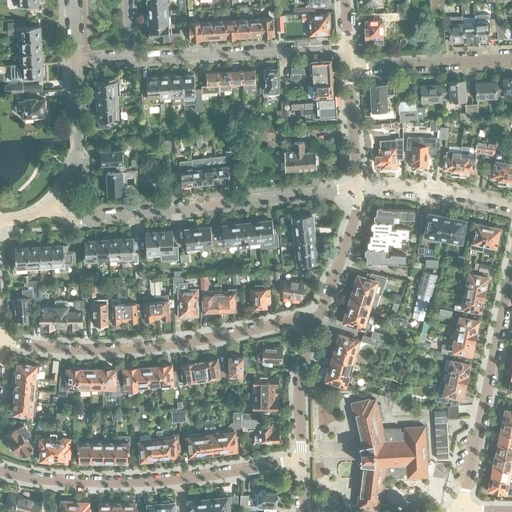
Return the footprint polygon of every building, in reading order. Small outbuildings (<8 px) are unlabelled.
[(147,0),(148,4),(147,5),(147,9),(148,10),(148,11),(168,10),(167,2),(169,2),(168,0),(147,0)] [(429,0),(431,12),(437,12),(437,7),(436,0),(429,0)] [(229,8),(225,9),(225,20),(226,37),(231,37),(233,38),(235,38),(236,37),(238,37),(237,20),(230,20),(229,8)] [(149,17),(147,18),(148,22),(149,23),(149,24),(168,23),(168,15),(170,15),(169,10),(168,10),(148,11),(149,17)] [(269,18),(261,18),(262,35),(263,35),(264,37),(267,36),(268,35),(274,35),(273,10),(268,10),(269,18)] [(253,11),(249,12),(249,19),(250,36),(262,35),(261,18),(253,19),(253,11)] [(365,30),(363,32),(363,36),(366,37),(366,43),(367,44),(383,44),(383,20),(393,20),(393,18),(401,18),(401,12),(393,12),(376,13),(376,20),(365,20),(366,26),(365,27),(365,30)] [(209,21),(201,21),(202,39),(214,38),(213,18),(213,14),(212,14),(209,14),(209,21)] [(325,14),(304,15),(305,22),(309,21),(310,34),(329,33),(329,31),(330,30),(330,26),(329,25),(328,14),(325,14)] [(481,14),(475,14),(475,17),(475,21),(476,41),(489,40),(489,31),(494,31),(494,17),(488,18),(488,14),(481,14)] [(450,15),(443,16),(444,36),(449,36),(449,42),(463,41),(462,22),(463,22),(462,17),(462,16),(450,16),(450,15)] [(463,22),(462,22),(463,41),(476,41),(475,21),(475,17),(462,17),(463,22)] [(218,18),(213,18),(214,38),(226,37),(225,20),(218,21),(218,18)] [(249,19),(237,20),(238,37),(250,36),(249,19)] [(201,21),(189,22),(190,39),(196,39),(197,41),(200,40),(201,39),(202,39),(201,21)] [(16,22),(9,22),(9,32),(20,32),(20,40),(41,39),(40,37),(42,37),(42,31),(40,31),(40,25),(26,26),(26,24),(24,24),(23,23),(17,23),(16,22)] [(149,24),(148,24),(149,37),(149,39),(158,39),(169,38),(169,40),(188,39),(187,28),(180,28),(180,32),(171,33),(170,23),(168,23),(149,24)] [(20,40),(17,40),(17,46),(21,46),(21,52),(41,51),(41,50),(43,49),(42,43),(41,43),(41,39),(20,40)] [(21,52),(18,52),(18,57),(21,57),(22,64),(30,64),(31,63),(35,63),(36,64),(42,64),(42,62),(43,62),(43,55),(42,55),(41,51),(21,52)] [(330,60),(312,61),(313,73),(331,72),(331,67),(332,64),(331,62),(330,60)] [(22,64),(11,65),(12,81),(21,80),(21,79),(32,78),(32,79),(43,79),(43,73),(44,73),(44,67),(42,67),(42,64),(36,64),(35,63),(31,63),(30,64),(22,64)] [(266,69),(265,69),(266,95),(279,94),(278,68),(273,68),(273,67),(266,67),(266,69)] [(255,69),(243,70),(243,83),(244,88),(256,88),(255,69)] [(243,70),(231,71),(231,83),(243,83),(243,70)] [(219,71),(206,72),(207,85),(214,84),(214,91),(215,91),(216,97),(220,97),(220,91),(219,71)] [(231,71),(219,71),(220,91),(224,90),(232,90),(231,83),(231,71)] [(331,72),(313,73),(314,84),(333,83),(333,78),(331,77),(331,72)] [(184,76),(182,76),(183,97),(184,100),(184,104),(195,103),(196,111),(202,110),(201,89),(195,89),(194,74),(190,75),(190,73),(184,74),(184,76)] [(164,77),(159,77),(160,98),(172,98),(171,74),(164,75),(164,77)] [(178,74),(171,74),(172,98),(183,97),(182,76),(178,76),(178,74)] [(148,90),(141,91),(142,104),(143,111),(143,116),(150,115),(149,105),(152,105),(153,103),(153,102),(160,101),(160,98),(159,77),(158,77),(158,75),(151,76),(151,78),(148,78),(148,90)] [(495,91),(496,91),(504,90),(504,97),(511,96),(511,76),(503,77),(503,83),(495,83),(495,91)] [(99,82),(99,95),(106,95),(106,94),(112,93),(112,94),(122,94),(121,78),(105,78),(106,81),(99,82)] [(448,86),(440,87),(440,94),(448,94),(449,100),(465,99),(464,79),(448,80),(448,86)] [(496,96),(496,91),(495,91),(495,83),(495,80),(475,81),(476,97),(496,96)] [(314,84),(307,85),(308,97),(315,97),(333,96),(332,91),(334,89),(333,83),(314,84)] [(440,87),(440,83),(420,84),(421,101),(441,99),(440,94),(440,87)] [(386,95),(394,95),(393,84),(370,85),(372,112),(377,112),(377,118),(390,118),(389,111),(387,111),(386,95)] [(35,116),(46,115),(45,99),(39,100),(39,98),(25,99),(25,93),(14,94),(15,102),(20,102),(20,106),(17,106),(17,113),(25,112),(26,120),(35,119),(35,116)] [(122,106),(122,94),(112,94),(112,93),(106,94),(106,95),(99,95),(100,108),(107,107),(107,106),(112,106),(112,107),(122,106)] [(315,102),(291,104),(291,109),(299,108),(336,106),(335,96),(333,96),(315,97),(315,102)] [(417,121),(417,107),(416,101),(398,102),(399,114),(400,122),(403,122),(417,121)] [(466,119),(472,119),(471,104),(465,104),(465,112),(459,113),(460,119),(466,119)] [(126,106),(122,106),(112,107),(112,106),(107,106),(107,107),(100,108),(101,128),(111,128),(111,122),(123,122),(122,111),(126,111),(126,106)] [(336,106),(299,108),(300,114),(313,113),(313,118),(337,116),(336,106)] [(263,136),(275,138),(277,126),(266,123),(263,136)] [(437,137),(436,143),(440,143),(440,138),(447,139),(448,127),(440,127),(440,130),(438,130),(437,137)] [(201,134),(202,140),(207,140),(206,137),(213,137),(213,131),(205,132),(206,134),(201,134)] [(256,142),(254,134),(253,133),(244,135),(243,136),(246,145),(247,146),(256,144),(256,142)] [(407,136),(407,148),(411,148),(410,163),(412,163),(412,167),(415,167),(415,171),(423,171),(423,167),(426,167),(427,164),(428,164),(428,153),(436,153),(436,151),(436,137),(430,137),(407,136)] [(487,140),(485,154),(485,157),(495,158),(495,160),(494,163),(492,163),(489,178),(498,179),(497,183),(505,185),(509,162),(510,160),(502,158),(503,154),(495,153),(497,137),(488,136),(487,140)] [(379,155),(376,155),(376,163),(380,162),(380,169),(396,168),(396,161),(402,160),(403,137),(396,138),(396,139),(380,140),(380,148),(379,148),(379,155)] [(171,139),(164,140),(165,153),(172,152),(171,139)] [(178,139),(171,139),(172,152),(179,152),(178,139)] [(461,146),(461,152),(459,175),(467,176),(467,172),(475,173),(477,158),(475,158),(475,153),(485,154),(487,140),(477,139),(476,147),(461,146)] [(294,151),(284,151),(285,171),(316,169),(315,152),(305,152),(304,141),(294,142),(294,151)] [(114,163),(114,168),(127,167),(127,157),(124,157),(123,149),(103,150),(103,164),(114,163)] [(228,156),(215,157),(218,181),(219,181),(219,183),(225,182),(225,181),(230,180),(230,174),(236,173),(233,150),(227,151),(228,156)] [(459,175),(461,152),(447,151),(446,155),(444,155),(442,169),(451,170),(450,174),(459,175)] [(215,157),(204,159),(206,183),(218,181),(215,157)] [(204,159),(192,160),(195,184),(206,183),(204,159)] [(180,169),(177,169),(179,183),(182,183),(182,185),(184,185),(184,187),(190,186),(189,184),(195,184),(192,160),(180,161),(180,169)] [(127,195),(139,194),(138,171),(127,171),(127,167),(114,168),(114,172),(108,172),(109,194),(124,194),(127,194),(127,195)] [(374,215),(374,219),(376,220),(376,221),(391,222),(399,222),(399,218),(414,218),(415,210),(382,208),(382,207),(378,206),(378,207),(377,208),(376,213),(374,215)] [(437,240),(441,215),(429,213),(429,215),(422,214),(419,234),(425,234),(429,235),(429,238),(437,240)] [(292,216),(293,229),(315,226),(314,219),(312,219),(312,214),(292,216)] [(437,240),(449,242),(453,217),(441,215),(437,240)] [(465,220),(453,217),(449,242),(457,243),(457,240),(461,241),(465,220)] [(267,218),(259,219),(261,240),(262,248),(279,246),(277,225),(273,226),(272,220),(267,220),(267,218)] [(251,222),(247,222),(249,241),(261,240),(259,219),(251,220),(251,222)] [(243,221),(235,222),(238,242),(238,248),(250,247),(249,241),(247,222),(243,223),(243,221)] [(371,223),(371,227),(373,229),(373,234),(416,237),(416,233),(412,233),(412,234),(411,234),(411,228),(396,227),(396,229),(394,229),(391,229),(391,222),(376,221),(374,221),(373,222),(371,223)] [(228,224),(223,225),(225,244),(225,245),(231,244),(231,243),(238,242),(235,222),(228,223),(228,224)] [(471,244),(470,248),(483,251),(488,225),(483,224),(482,223),(479,222),(477,223),(476,223),(472,244),(471,244)] [(205,225),(198,226),(200,246),(207,246),(210,246),(212,246),(213,246),(211,226),(205,227),(205,225)] [(488,225),(483,251),(494,253),(496,245),(497,244),(498,241),(497,239),(500,228),(498,227),(498,226),(494,226),(493,226),(488,225)] [(190,228),(185,229),(187,249),(193,248),(193,247),(200,246),(198,226),(190,227),(190,228)] [(295,240),(314,238),(314,234),(316,234),(315,226),(293,229),(295,240)] [(159,231),(160,252),(167,252),(168,254),(168,258),(174,258),(173,230),(159,231)] [(153,253),(160,252),(159,231),(145,232),(147,260),(153,259),(153,255),(153,253)] [(368,241),(367,245),(368,245),(370,247),(385,248),(388,249),(388,242),(394,242),(394,244),(408,245),(409,239),(411,239),(411,241),(416,242),(416,237),(373,234),(370,234),(370,240),(368,241)] [(121,250),(122,260),(129,259),(129,261),(135,261),(134,252),(135,252),(134,238),(129,238),(128,236),(121,237),(121,238),(122,244),(124,245),(124,248),(121,250)] [(122,244),(121,238),(116,239),(116,237),(109,238),(109,239),(110,245),(111,246),(111,249),(109,251),(110,261),(117,260),(117,262),(122,262),(122,260),(121,250),(124,248),(124,245),(122,244)] [(110,263),(110,261),(109,251),(111,249),(111,246),(110,245),(109,239),(104,239),(104,238),(97,238),(97,240),(97,246),(99,247),(99,250),(97,252),(98,261),(104,261),(105,263),(110,263)] [(296,252),(317,250),(317,242),(315,242),(314,238),(295,240),(296,252)] [(98,263),(98,261),(97,252),(99,250),(99,247),(97,246),(97,240),(92,240),(92,239),(85,239),(85,241),(82,241),(83,251),(84,262),(92,262),(92,264),(98,263)] [(39,245),(39,246),(39,253),(40,254),(40,257),(40,258),(40,268),(52,267),(52,258),(53,256),(52,254),(51,253),(51,246),(47,246),(47,244),(39,245)] [(51,244),(51,246),(51,253),(52,254),(53,256),(52,258),(52,267),(59,267),(59,270),(61,272),(67,271),(69,270),(69,265),(76,264),(75,250),(67,251),(67,245),(59,245),(59,244),(51,244)] [(39,253),(39,246),(35,247),(35,245),(27,246),(27,247),(27,254),(28,255),(28,258),(27,259),(28,269),(40,268),(40,258),(40,257),(40,254),(39,253)] [(27,254),(27,247),(23,247),(23,246),(15,246),(15,248),(12,248),(13,258),(14,258),(15,269),(28,269),(27,259),(28,258),(28,255),(27,254)] [(365,249),(365,254),(367,255),(366,261),(367,261),(368,262),(372,263),(372,262),(372,261),(405,263),(406,254),(391,253),(391,255),(385,255),(385,248),(370,247),(367,247),(367,248),(365,249)] [(318,258),(317,250),(296,252),(297,265),(317,263),(316,258),(318,258)] [(190,261),(189,254),(180,255),(181,262),(190,261)] [(464,256),(458,255),(456,265),(462,266),(464,256)] [(438,259),(432,258),(426,258),(425,265),(437,266),(438,259)] [(480,263),(479,270),(490,272),(491,265),(480,263)] [(419,293),(412,318),(423,320),(430,296),(431,297),(437,274),(423,270),(417,293),(419,293)] [(354,279),(352,286),(354,286),(354,287),(374,293),(381,295),(384,283),(386,276),(383,275),(376,273),(373,273),(370,272),(370,273),(369,278),(365,276),(357,274),(356,280),(354,279)] [(467,284),(485,288),(488,276),(469,272),(467,284)] [(208,275),(200,275),(201,291),(201,296),(204,296),(204,311),(219,310),(219,290),(208,291),(208,275)] [(197,289),(188,289),(188,282),(183,282),(183,276),(173,277),(173,292),(178,292),(179,316),(198,315),(197,289)] [(144,304),(141,305),(142,315),(145,314),(146,320),(147,320),(148,321),(152,321),(153,319),(154,319),(153,318),(156,318),(158,317),(156,300),(155,290),(156,290),(155,280),(155,278),(150,279),(150,282),(151,290),(151,296),(143,297),(144,300),(144,302),(144,304)] [(160,280),(155,280),(156,290),(155,290),(156,300),(158,317),(162,317),(162,318),(163,318),(165,320),(168,319),(169,318),(170,318),(169,307),(169,300),(169,299),(168,294),(161,295),(160,280)] [(302,298),(304,282),(285,280),(280,280),(279,286),(284,286),(283,296),(302,298)] [(255,307),(267,306),(267,301),(270,301),(270,288),(264,288),(264,286),(262,284),(256,285),(254,287),(254,289),(250,289),(251,298),(254,298),(255,307)] [(464,295),(483,299),(485,288),(467,284),(464,295)] [(112,310),(108,310),(108,319),(112,318),(112,322),(113,322),(115,324),(118,323),(120,322),(121,322),(120,320),(124,320),(125,320),(123,300),(123,297),(124,297),(123,285),(118,285),(119,298),(120,298),(111,299),(111,305),(112,310)] [(30,303),(30,297),(33,297),(33,286),(28,286),(28,289),(22,289),(23,297),(13,298),(13,306),(15,306),(16,320),(17,323),(28,322),(28,320),(28,319),(27,303),(30,303)] [(228,290),(219,290),(219,310),(235,310),(234,299),(238,299),(238,287),(228,287),(228,290)] [(351,292),(350,295),(351,297),(361,300),(371,303),(374,293),(354,287),(353,291),(351,292)] [(483,299),(464,295),(462,295),(461,302),(456,301),(454,309),(474,313),(475,310),(481,311),(483,299)] [(124,297),(123,297),(123,300),(125,320),(129,320),(129,321),(130,321),(132,323),(135,323),(136,321),(137,321),(137,315),(142,315),(141,305),(136,305),(136,302),(127,303),(127,300),(127,297),(124,297)] [(347,308),(368,315),(368,314),(367,314),(371,303),(361,300),(351,297),(350,298),(349,299),(348,302),(349,304),(347,308)] [(74,305),(69,306),(68,306),(68,321),(69,321),(69,329),(78,328),(78,327),(83,327),(83,307),(83,299),(74,300),(74,305)] [(108,299),(94,299),(94,324),(101,324),(102,325),(105,325),(106,323),(108,323),(108,319),(108,310),(108,299)] [(55,308),(56,327),(68,327),(68,329),(69,329),(69,321),(68,321),(68,306),(69,306),(69,301),(55,302),(55,308)] [(55,327),(56,327),(55,308),(41,308),(41,327),(45,327),(45,329),(55,329),(55,327)] [(345,315),(343,322),(358,327),(358,326),(370,330),(370,329),(372,324),(374,317),(370,315),(368,315),(347,308),(347,309),(345,309),(343,315),(345,315)] [(451,318),(453,311),(440,308),(439,315),(451,318)] [(457,320),(456,327),(476,331),(479,320),(453,314),(452,320),(457,320)] [(407,320),(395,316),(393,323),(405,327),(407,320)] [(421,332),(427,333),(428,333),(431,322),(424,320),(421,332)] [(449,338),(453,339),(453,338),(474,343),(476,331),(456,327),(454,333),(450,333),(449,338)] [(373,330),(371,337),(379,339),(382,340),(384,333),(373,330)] [(418,341),(425,342),(427,333),(421,332),(418,341)] [(336,345),(336,346),(356,352),(359,340),(354,338),(340,333),(338,339),(336,338),(334,345),(336,345)] [(363,334),(361,340),(371,343),(377,345),(379,339),(371,337),(363,334)] [(472,354),(474,343),(453,338),(453,339),(452,345),(443,344),(442,348),(453,350),(472,354)] [(431,343),(425,342),(418,341),(416,348),(429,350),(431,343)] [(258,353),(258,360),(262,360),(262,361),(262,366),(272,366),(272,361),(281,362),(282,348),(263,346),(263,353),(258,353)] [(333,357),(353,363),(356,352),(336,346),(333,357)] [(436,352),(434,358),(443,360),(443,358),(446,359),(445,362),(443,370),(449,371),(467,375),(470,363),(451,359),(452,356),(447,355),(447,354),(441,353),(439,353),(436,352)] [(231,356),(230,356),(230,381),(243,381),(243,374),(243,372),(243,367),(243,362),(243,356),(237,356),(236,354),(232,354),(231,356)] [(329,367),(349,374),(353,363),(333,357),(329,367)] [(205,360),(208,379),(209,382),(225,379),(225,366),(219,367),(218,358),(205,360)] [(193,362),(196,380),(208,379),(205,360),(193,362)] [(177,373),(178,380),(183,379),(184,382),(196,380),(193,362),(181,364),(182,372),(177,373)] [(15,369),(15,375),(17,376),(38,379),(40,365),(18,363),(18,368),(15,369)] [(172,364),(159,365),(161,385),(168,384),(169,386),(169,387),(179,386),(178,379),(177,373),(177,370),(172,371),(172,364)] [(159,365),(147,366),(149,387),(161,387),(161,386),(161,385),(159,365)] [(147,366),(136,367),(138,386),(142,386),(142,388),(149,387),(147,366)] [(60,372),(59,394),(67,394),(67,387),(79,387),(80,368),(79,368),(79,367),(73,367),(73,368),(67,368),(67,372),(60,372)] [(104,368),(103,368),(103,394),(121,394),(121,393),(120,378),(116,378),(116,369),(110,369),(110,367),(104,367),(104,368)] [(124,378),(120,378),(121,393),(125,393),(125,390),(138,389),(138,386),(136,367),(124,368),(124,378)] [(349,374),(329,367),(329,368),(327,367),(325,374),(327,374),(326,380),(340,384),(338,389),(341,390),(352,390),(353,386),(346,384),(349,374)] [(92,368),(80,368),(79,387),(91,387),(92,368)] [(103,368),(92,368),(91,387),(98,387),(98,394),(103,393),(103,394),(103,368)] [(441,378),(440,381),(441,381),(446,382),(465,386),(467,375),(449,371),(443,370),(442,369),(441,378)] [(253,385),(252,387),(252,391),(253,392),(275,393),(275,386),(278,386),(278,384),(279,382),(279,379),(278,378),(278,375),(261,375),(261,373),(253,373),(253,385)] [(15,381),(14,388),(37,390),(38,379),(17,376),(16,380),(15,381)] [(436,391),(435,400),(447,403),(447,402),(448,400),(449,395),(451,395),(460,397),(462,398),(465,386),(446,382),(441,381),(440,381),(438,391),(436,391)] [(14,388),(13,394),(15,395),(15,401),(36,403),(37,390),(14,388)] [(253,401),(253,412),(260,412),(260,410),(278,410),(278,408),(279,407),(279,404),(278,403),(278,400),(275,400),(275,393),(253,392),(253,401)] [(401,430),(401,427),(382,428),(380,420),(384,419),(380,403),(377,404),(375,398),(369,400),(368,398),(351,402),(362,445),(360,445),(357,447),(358,450),(361,451),(363,451),(363,456),(362,457),(358,458),(358,462),(361,463),(363,463),(358,506),(361,507),(359,511),(370,511),(371,508),(375,509),(375,507),(382,508),(382,502),(386,503),(388,487),(384,486),(385,478),(404,477),(404,474),(408,473),(408,477),(428,476),(425,426),(404,427),(404,430),(401,430)] [(13,401),(12,406),(14,408),(13,413),(35,415),(36,403),(15,401),(13,401)] [(178,408),(179,422),(186,421),(185,407),(182,408),(178,408)] [(179,422),(178,408),(171,409),(172,422),(179,422)] [(502,415),(502,418),(503,420),(502,422),(511,424),(511,409),(511,410),(505,409),(504,414),(502,415)] [(446,410),(434,410),(435,419),(437,458),(449,458),(447,422),(446,418),(446,410)] [(229,430),(222,431),(225,451),(237,449),(235,436),(239,435),(239,429),(241,429),(241,426),(242,426),(242,419),(242,413),(242,412),(234,412),(234,418),(234,422),(231,422),(228,426),(229,430)] [(251,419),(242,419),(242,426),(259,429),(259,435),(255,435),(255,441),(259,441),(259,442),(279,442),(279,440),(280,438),(280,435),(279,434),(279,432),(275,432),(272,432),(272,424),(272,423),(264,424),(264,419),(251,419)] [(25,436),(31,432),(25,424),(26,421),(15,420),(15,423),(9,427),(11,430),(7,433),(11,439),(8,441),(10,448),(16,452),(20,457),(23,455),(24,456),(34,449),(25,436)] [(213,420),(209,421),(213,452),(225,451),(222,431),(216,432),(215,425),(214,425),(213,420)] [(206,433),(199,434),(201,454),(213,452),(209,421),(205,421),(206,427),(205,427),(206,433)] [(500,424),(500,426),(501,428),(500,434),(511,436),(511,424),(502,422),(500,424)] [(157,438),(151,438),(153,459),(165,458),(163,437),(162,430),(156,430),(157,438)] [(54,459),(56,439),(57,436),(57,434),(51,433),(51,438),(43,438),(43,440),(41,440),(40,446),(42,446),(42,450),(40,450),(39,459),(50,460),(50,459),(54,459)] [(173,436),(163,437),(165,458),(177,457),(176,451),(181,451),(179,433),(172,434),(173,436)] [(199,434),(187,435),(189,455),(201,454),(199,434)] [(498,435),(497,438),(499,440),(497,445),(511,448),(511,436),(500,434),(498,435)] [(116,436),(116,440),(116,461),(118,463),(120,463),(122,461),(128,461),(128,453),(130,453),(130,436),(116,436)] [(56,439),(54,459),(67,460),(68,455),(69,455),(70,446),(69,446),(69,438),(64,437),(64,440),(56,439)] [(151,438),(139,439),(141,460),(153,459),(151,438)] [(97,440),(92,440),(92,442),(92,461),(97,461),(98,462),(101,462),(103,461),(104,461),(104,442),(97,442),(97,440)] [(111,442),(104,442),(104,461),(106,462),(108,462),(110,461),(116,461),(116,440),(111,440),(111,442)] [(78,442),(78,453),(79,453),(79,461),(85,461),(86,462),(89,462),(91,461),(92,461),(92,442),(78,442)] [(496,447),(495,449),(496,452),(495,456),(511,459),(511,448),(497,445),(496,447)] [(493,458),(493,461),(494,463),(493,468),(511,472),(511,471),(511,459),(495,456),(493,458)] [(491,470),(490,472),(491,475),(490,480),(511,484),(511,477),(510,477),(511,472),(493,468),(491,470)] [(488,481),(488,484),(489,486),(488,489),(489,489),(488,491),(491,492),(494,492),(494,491),(501,493),(511,495),(511,491),(511,484),(490,480),(488,481)] [(277,493),(265,492),(265,491),(259,490),(259,492),(258,492),(257,500),(248,500),(248,495),(241,494),(240,507),(248,507),(248,505),(252,506),(253,506),(259,506),(276,507),(276,503),(277,500),(278,499),(279,496),(278,495),(277,495),(277,493)] [(10,492),(6,506),(15,509),(16,511),(38,511),(41,503),(23,498),(23,496),(10,492)] [(219,497),(215,497),(216,511),(229,511),(228,496),(226,496),(225,494),(219,494),(219,497)] [(216,511),(215,497),(213,498),(213,495),(206,496),(206,498),(202,499),(203,511),(216,511)] [(203,511),(202,499),(200,499),(200,496),(193,497),(193,500),(189,500),(189,505),(188,505),(188,511),(203,511)] [(74,511),(75,501),(71,501),(71,499),(60,499),(60,504),(62,504),(62,511),(60,511),(59,511),(74,511)] [(75,499),(75,501),(74,511),(89,511),(90,507),(88,507),(88,502),(83,501),(84,500),(75,499)] [(161,503),(161,511),(176,511),(176,506),(175,506),(174,502),(170,502),(169,500),(163,500),(163,503),(161,503)] [(99,511),(111,511),(112,503),(111,503),(109,501),(107,501),(105,503),(99,503),(99,511)] [(112,503),(111,511),(123,511),(123,502),(118,502),(116,501),(114,501),(112,503)] [(124,502),(123,502),(123,511),(137,511),(137,510),(136,510),(136,502),(130,502),(128,501),(126,501),(124,502)] [(161,511),(161,503),(157,503),(157,501),(150,501),(150,504),(148,504),(148,511),(147,511),(161,511)]
